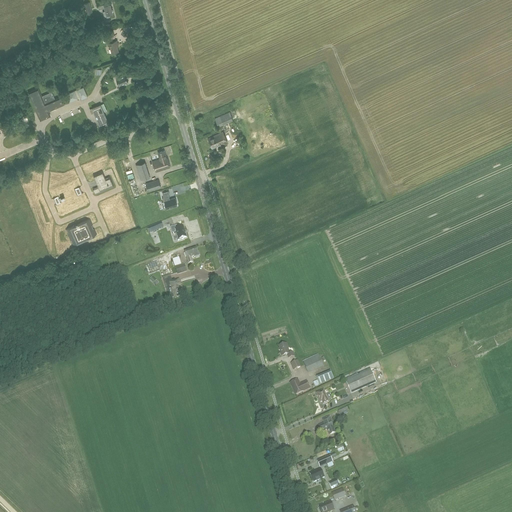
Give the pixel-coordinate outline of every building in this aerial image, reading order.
[(83,4),(85,12),(86,15),(92,13),(89,2),(83,4)] [(113,13),(110,4),(105,6),(104,5),(98,6),(99,10),(105,8),(107,15),(113,13)] [(56,23),(60,22),(60,21),(63,19),(62,15),(54,18),(56,23)] [(106,40),(115,38),(113,30),(104,32),(106,40)] [(118,51),(117,45),(118,45),(117,40),(107,43),(108,47),(110,46),(112,53),(118,51)] [(119,85),(128,81),(127,78),(130,77),(129,73),(116,79),(119,85)] [(87,97),(83,87),(61,97),(61,96),(55,99),(52,91),(42,96),(38,88),(28,92),(40,120),(50,116),(48,111),(64,104),(77,99),(77,97),(80,96),(81,99),(87,97)] [(100,127),(108,123),(100,105),(92,108),(100,127)] [(233,120),(230,112),(229,112),(219,116),(215,118),(218,126),(223,125),(233,120)] [(212,149),(227,142),(223,132),(208,139),(212,149)] [(166,157),(164,151),(158,153),(160,159),(152,162),(156,172),(170,168),(167,157),(166,157)] [(141,180),(150,177),(145,162),(136,165),(141,180)] [(106,180),(102,170),(93,174),(99,188),(95,189),(94,187),(93,188),(96,195),(114,187),(109,176),(108,176),(109,179),(106,180)] [(163,178),(149,182),(151,192),(166,187),(163,178)] [(167,207),(169,214),(180,210),(177,203),(173,205),(170,198),(172,197),(171,193),(163,195),(165,202),(163,203),(164,208),(167,207)] [(72,245),(97,235),(90,219),(65,230),(72,245)] [(161,222),(147,228),(150,233),(163,228),(161,222)] [(175,226),(170,227),(172,233),(176,232),(177,235),(176,235),(178,241),(183,239),(183,238),(186,237),(185,233),(184,230),(185,230),(184,230),(183,227),(176,229),(175,226)] [(127,247),(124,242),(119,245),(121,250),(127,247)] [(197,251),(196,247),(184,251),(188,264),(193,262),(191,257),(194,256),(195,257),(199,256),(200,255),(199,251),(198,251),(197,251)] [(175,267),(181,265),(179,257),(172,259),(175,267)] [(177,275),(187,272),(184,264),(175,267),(177,275)] [(181,289),(178,280),(170,283),(174,297),(183,294),(182,293),(183,293),(183,292),(184,292),(184,291),(184,290),(183,290),(183,289),(182,289),(181,289)] [(289,354),(287,344),(280,346),(282,353),(281,353),(282,356),(287,354),(289,358),(294,356),(293,352),(289,354)] [(307,370),(322,363),(318,355),(302,362),(307,370)] [(294,370),(300,367),(297,360),(291,364),(294,370)] [(351,393),(376,382),(370,370),(345,380),(351,393)] [(320,384),(333,378),(330,371),(316,377),(320,384)] [(299,385),(297,385),(295,381),(290,383),(295,395),(310,388),(307,382),(299,385)] [(329,402),(324,390),(316,393),(320,402),(322,402),(323,404),(329,402)] [(335,432),(330,421),(331,421),(329,416),(323,419),(325,424),(319,426),(322,432),(327,429),(330,435),(335,432)] [(333,462),(330,455),(323,458),(326,465),(333,462)] [(314,482),(324,477),(320,469),(310,473),(314,482)] [(339,484),(337,479),(328,482),(330,487),(339,484)] [(335,501),(346,496),(343,489),(332,493),(335,501)] [(321,511),(329,511),(334,510),(331,501),(319,506),(321,511)]
